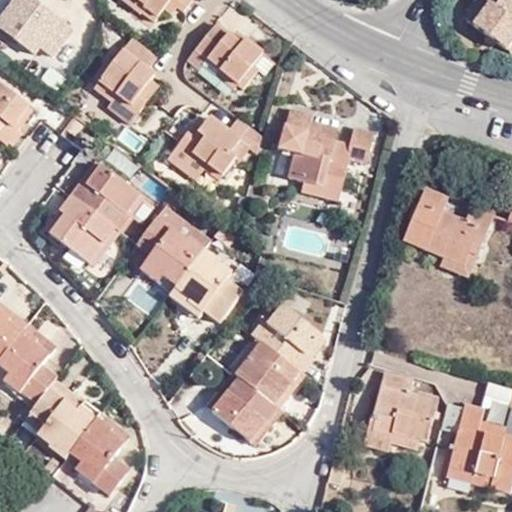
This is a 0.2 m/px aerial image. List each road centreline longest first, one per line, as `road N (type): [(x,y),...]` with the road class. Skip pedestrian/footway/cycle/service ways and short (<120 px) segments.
road 1 (residential): [(424,71),(332,420)]
road 2 (residential): [(176,447),(145,389),(83,307),(2,230)]
road 3 (residential): [(332,420),(304,464),(262,474),(195,465),(176,447)]
